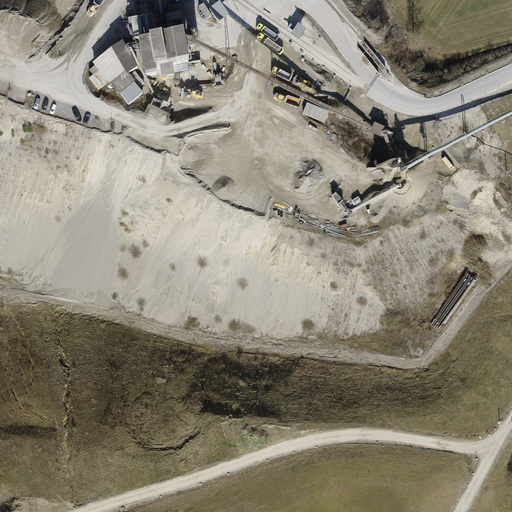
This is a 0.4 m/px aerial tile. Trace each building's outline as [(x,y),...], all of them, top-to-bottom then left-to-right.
[(219,3),(210,10),(219,23),(228,16),(219,3)] [(184,4),(168,7),(169,14),(185,12),(184,4)] [(180,15),(159,19),(161,29),(170,27),(172,37),(184,34),(180,15)] [(154,16),(131,19),(134,39),(156,36),(154,16)] [(307,29),(299,24),(291,35),(299,40),(307,29)] [(184,36),(140,44),(146,76),(157,75),(157,69),(189,64),(184,36)] [(112,49),(114,51),(122,66),(124,65),(129,73),(138,68),(122,42),(112,49)] [(95,66),(90,70),(93,75),(90,78),(99,90),(111,81),(130,105),(144,94),(134,82),(129,73),(124,65),(122,66),(114,51),(95,65),(95,66)] [(329,113),(308,104),(304,114),(325,123),(329,113)]
